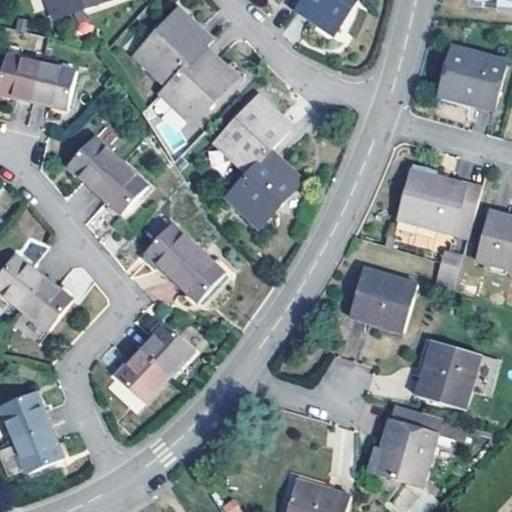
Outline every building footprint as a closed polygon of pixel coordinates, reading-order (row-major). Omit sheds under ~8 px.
[(48,0),(55,19),(110,0),(48,0)] [(304,0),(297,11),(334,36),(358,0),(304,0)] [(135,56),(169,88),(207,47),(213,41),(180,9),(135,56)] [(9,46),(7,56),(21,59),(23,48),(9,46)] [(207,47),(169,88),(162,95),(195,125),(240,77),(207,47)] [(453,48),(440,96),(494,111),(507,62),(453,48)] [(18,98),(33,101),(42,64),(21,59),(7,56),(0,85),(0,93),(3,94),(2,99),(16,103),(18,98)] [(42,64),(33,101),(68,109),(78,73),(42,64)] [(249,174),(272,150),(294,127),(261,95),(216,143),(249,174)] [(69,166),(96,191),(123,163),(95,138),(69,166)] [(304,181),(272,150),(249,174),(227,197),(260,228),(304,181)] [(149,187),(123,163),(96,191),(123,216),(149,187)] [(414,166),(412,172),(438,179),(440,173),(414,166)] [(399,220),(469,239),(482,189),(438,179),(412,172),(399,220)] [(511,218),(490,214),(478,261),(511,269),(511,218)] [(146,254),(174,277),(199,250),(172,226),(146,254)] [(226,274),(199,250),(174,277),(201,302),(226,274)] [(448,265),(450,255),(444,253),(441,263),(443,264),(448,265)] [(448,265),(443,264),(437,285),(451,289),(460,258),(450,255),(448,265)] [(17,256),(0,276),(0,291),(23,309),(46,278),(17,256)] [(363,271),(350,317),(404,333),(418,287),(363,271)] [(58,288),(46,278),(23,309),(50,331),(74,301),(71,298),(75,292),(68,286),(63,282),(58,288)] [(462,300),(447,296),(443,310),(458,314),(462,300)] [(168,324),(143,352),(170,377),(196,350),(168,324)] [(433,342),(418,396),(464,410),(470,392),(479,356),(433,342)] [(146,403),(170,377),(143,352),(132,363),(128,359),(118,371),(122,375),(118,378),(146,403)] [(499,361),(479,356),(470,392),(484,396),(488,380),(493,382),(499,361)] [(115,377),(107,386),(137,415),(145,406),(115,377)] [(51,426),(45,411),(51,408),(45,394),(39,397),(37,392),(2,407),(16,440),(51,426)] [(438,434),(452,438),(456,422),(396,405),(391,421),(438,434)] [(381,457),(375,474),(406,483),(421,488),(438,434),(391,421),(383,451),(381,457)] [(65,459),(63,455),(69,452),(65,443),(63,438),(57,440),(51,426),(16,440),(30,474),(65,459)] [(369,472),(375,474),(381,457),(383,451),(376,448),(369,472)] [(297,482),(288,511),(346,511),(350,498),(297,482)] [(224,511),(242,511),(234,498),(221,505),(224,511)]
